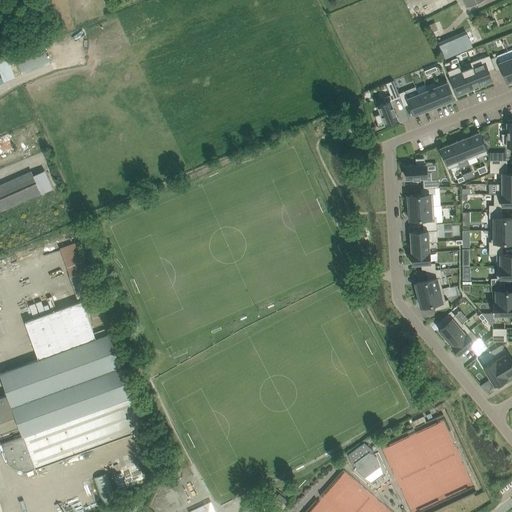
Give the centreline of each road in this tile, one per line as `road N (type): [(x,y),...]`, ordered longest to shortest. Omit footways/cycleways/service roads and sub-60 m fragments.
road 1 (residential): [(495,417),(396,301),(388,145)]
road 2 (residential): [(388,145),(511,95)]
